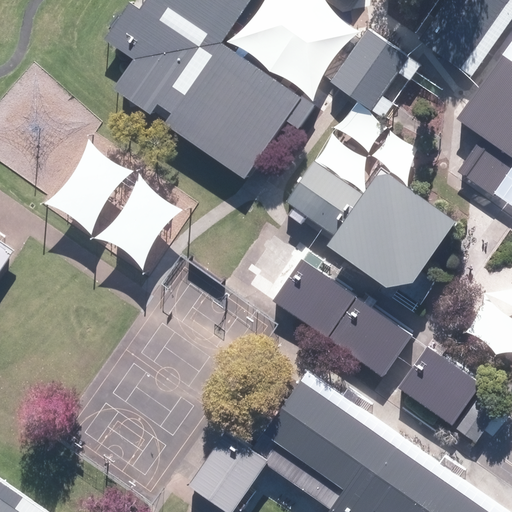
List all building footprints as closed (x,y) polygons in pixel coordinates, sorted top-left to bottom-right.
[(130,62),(111,90),(241,180),(296,100),(215,45),(246,0),(131,0),(102,43),(130,62)] [(505,0),(446,0),(415,45),(456,72),(505,0)] [(408,58),(364,29),(325,86),(368,116),(408,58)] [(511,66),(502,59),(456,126),(479,141),(456,174),(493,200),(511,171),(511,66)] [(314,163),(286,204),(331,235),(321,250),(379,290),(407,286),(452,221),(378,170),(361,195),(314,163)] [(0,268),(12,250),(0,241),(0,268)] [(407,338),(297,262),(269,303),(379,378),(407,338)] [(511,280),(511,294),(479,294),(478,329),(496,329),(495,356),(511,355),(511,269),(507,275),(511,280)] [(481,388),(425,349),(398,389),(454,427),(481,388)] [(491,511),(295,378),(246,449),(329,507),(325,511),(491,511)] [(234,511),(266,466),(225,438),(188,492),(218,511),(234,511)] [(36,511),(0,487),(0,511),(36,511)]
